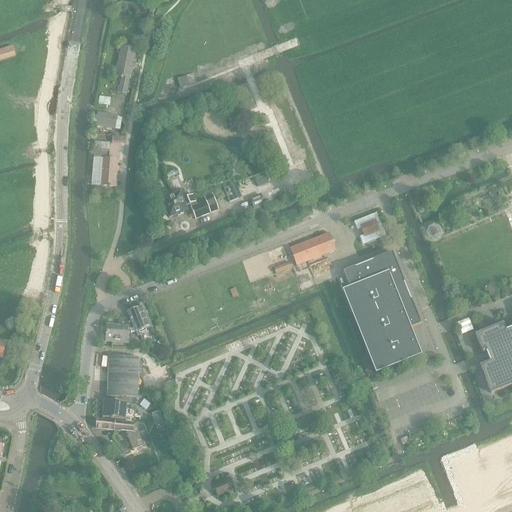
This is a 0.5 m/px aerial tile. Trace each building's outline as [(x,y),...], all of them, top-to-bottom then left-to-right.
[(12,44),(0,48),(0,61),(10,58),(14,56),(16,56),(12,44)] [(134,68),(135,63),(134,63),(136,49),(122,46),(118,64),(117,63),(115,76),(122,77),(120,86),(118,86),(117,93),(126,95),(129,79),(130,79),(132,67),(134,68)] [(187,78),(178,80),(180,89),(189,87),(187,78)] [(117,117),(98,114),(96,127),(115,130),(117,117)] [(116,187),(118,160),(109,160),(109,152),(95,151),(94,158),(102,159),(100,186),(108,187),(108,188),(111,188),(112,187),(116,187)] [(176,170),(167,174),(169,179),(179,175),(176,170)] [(239,184),(235,185),(240,197),(244,196),(239,184)] [(238,199),(232,185),(223,189),(229,203),(238,199)] [(213,196),(205,199),(206,203),(196,207),(195,204),(196,203),(193,196),(188,198),(184,190),(173,195),(174,197),(169,199),(168,197),(160,200),(164,208),(166,207),(170,218),(187,211),(185,207),(191,205),(192,208),(191,209),(196,220),(211,214),(219,211),(213,195),(213,196)] [(261,195),(250,200),(255,210),(265,206),(261,195)] [(375,221),(360,227),(365,238),(380,232),(375,221)] [(290,249),(297,267),(336,252),(329,234),(290,249)] [(349,288),(342,291),(353,319),(348,321),(359,350),(365,347),(376,375),(422,356),(411,329),(421,325),(392,253),(343,272),(349,288)] [(289,263),(274,269),(276,274),(291,269),(289,263)] [(129,316),(124,318),(129,330),(134,328),(138,337),(142,335),(141,332),(152,328),(143,306),(128,312),(129,316)] [(108,326),(106,342),(128,344),(129,330),(124,318),(119,320),(119,326),(108,326)] [(470,318),(459,323),(463,334),(474,330),(470,318)] [(511,328),(506,331),(503,324),(475,335),(482,354),(486,353),(489,362),(480,366),(492,394),(511,385),(511,328)] [(108,358),(107,397),(110,397),(137,398),(138,398),(138,395),(139,359),(112,358),(108,358)] [(361,361),(368,378),(375,375),(368,359),(361,361)] [(103,401),(102,418),(124,420),(125,405),(131,406),(131,405),(137,405),(137,398),(110,397),(110,401),(103,401)] [(97,420),(96,428),(126,432),(133,450),(144,446),(139,434),(147,431),(144,425),(97,420)] [(495,449),(484,454),(488,465),(487,465),(493,480),(494,479),(498,490),(509,485),(509,484),(511,483),(511,443),(495,450),(495,449)] [(287,465),(297,461),(295,455),(285,459),(287,465)] [(150,468),(149,471),(150,476),(153,477),(158,476),(159,472),(158,468),(154,467),(150,468)] [(217,498),(235,491),(230,479),(212,486),(217,498)] [(426,484),(409,491),(417,511),(430,511),(431,511),(426,501),(432,499),(426,484)] [(417,511),(409,491),(393,498),(398,511),(399,511),(404,510),(404,511),(417,511)] [(398,511),(393,498),(376,505),(378,511),(398,511)]
